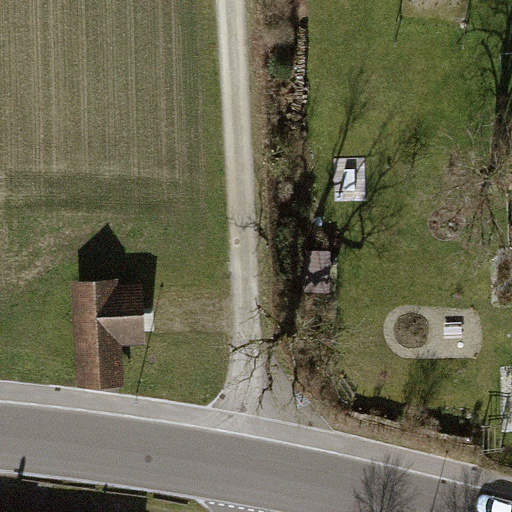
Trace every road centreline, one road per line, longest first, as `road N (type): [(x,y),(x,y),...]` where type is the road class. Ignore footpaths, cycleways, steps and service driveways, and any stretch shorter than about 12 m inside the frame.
road 1 (track): [(238,0),(263,426)]
road 2 (secondary): [(0,436),(262,474)]
road 3 (secondary): [(262,474),(426,511)]
